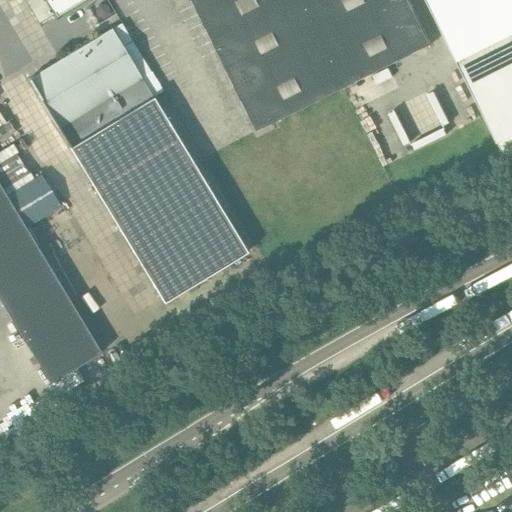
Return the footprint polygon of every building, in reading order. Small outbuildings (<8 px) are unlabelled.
[(24,0),(39,24),(51,16),(52,18),(82,0),(24,0)] [(193,0),(258,130),(432,44),(409,0),(193,0)] [(511,0),(426,0),(506,165),(509,164),(511,162),(511,0)] [(111,29),(59,60),(28,79),(69,147),(152,97),(111,29)] [(245,253),(152,97),(69,147),(70,149),(68,150),(162,304),(245,253)] [(101,353),(0,185),(0,301),(50,384),(101,353)]
